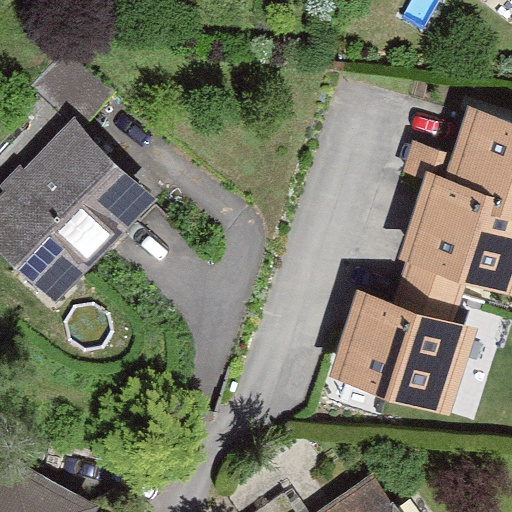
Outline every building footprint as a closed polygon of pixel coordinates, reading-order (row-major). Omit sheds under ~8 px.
[(49,72),(83,118),(120,90),(86,44),(49,72)] [(511,105),(477,104),(455,167),(511,175),(511,105)] [(74,119),(0,195),(0,251),(54,303),(156,197),(74,119)] [(511,175),(455,167),(398,262),(472,281),(511,291),(511,289),(511,175)] [(365,291),(330,382),(439,415),(482,321),(461,310),(472,281),(398,262),(390,287),(365,291)] [(0,511),(100,511),(102,509),(3,459),(0,465),(0,511)] [(392,511),(368,477),(319,511),(392,511)]
